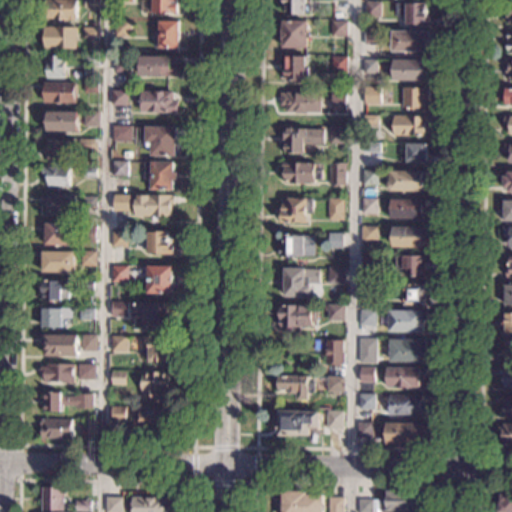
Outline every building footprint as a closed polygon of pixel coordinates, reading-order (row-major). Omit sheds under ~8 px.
[(77,0),(77,18),(45,18),(45,6),(44,6),(44,0),(77,0)] [(99,0),(99,8),(84,7),(84,0),(99,0)] [(179,0),(179,13),(153,12),(153,0),(179,0)] [(306,0),(306,14),(285,14),(285,0),(306,0)] [(380,17),(366,17),(366,2),(380,2),(380,17)] [(428,16),(430,16),(430,25),(406,25),(406,15),(396,15),(396,4),(428,4),(428,16)] [(308,48),(282,48),(282,40),(281,40),(281,28),(283,28),(283,20),(308,20),(308,48)] [(130,36),(115,36),(116,21),(131,22),(130,36)] [(179,48),(155,47),(155,34),(159,34),(160,21),(180,22),(179,48)] [(347,21),(347,36),(331,36),(331,21),(347,21)] [(78,49),(44,49),(44,33),(43,33),(43,27),(79,28),(78,49)] [(100,28),(100,39),(83,38),(83,27),(100,28)] [(381,44),(365,44),(365,29),(380,29),(381,44)] [(431,41),(426,41),(426,52),(393,51),(393,30),(431,31),(431,41)] [(99,64),(83,64),(83,55),(99,55),(99,64)] [(65,79),(46,78),(46,56),(66,56),(65,79)] [(175,65),(179,65),(179,77),(139,76),(139,56),(175,57),(175,65)] [(306,68),(309,68),(309,80),(287,80),(287,56),(306,56),(306,68)] [(130,73),(115,73),(115,57),(130,57),(130,73)] [(348,57),(347,73),(331,73),(331,57),(348,57)] [(378,60),(378,74),(364,74),(364,59),(378,60)] [(430,70),(427,70),(427,80),(393,80),(394,60),(431,60),(430,70)] [(75,103),(43,102),(44,82),(76,83),(75,103)] [(97,83),(97,93),(84,93),(85,83),(97,83)] [(380,103),(364,103),(364,88),(380,88),(380,103)] [(429,108),(403,108),(402,88),(428,88),(429,108)] [(128,106),(112,105),(112,90),(128,91),(128,106)] [(173,101),(178,101),(178,113),(141,112),(141,91),(173,92),(173,101)] [(346,111),(331,111),(332,92),(347,92),(346,111)] [(321,112),(286,112),(286,106),(280,106),(280,93),(321,93),(321,112)] [(100,112),(99,127),(84,126),(85,111),(100,112)] [(80,131),(48,130),(48,112),(80,113),(80,131)] [(379,116),(378,125),(364,124),(364,115),(379,116)] [(427,121),(428,124),(428,132),(426,135),(393,135),(393,116),(427,116),(427,121)] [(132,142),(112,142),(112,126),(132,126),(132,142)] [(347,144),(330,145),(330,127),(347,126),(347,144)] [(177,156),(151,156),(151,143),(146,143),(146,127),(177,127),(177,156)] [(324,130),(323,145),(305,144),(304,153),(285,152),(286,128),(324,130)] [(97,139),(97,151),(79,150),(79,139),(97,139)] [(69,141),(68,161),(46,160),(47,140),(69,141)] [(380,153),(364,153),(364,143),(380,143),(380,153)] [(427,163),(407,162),(407,144),(427,144),(427,163)] [(511,162),(508,162),(508,152),(503,152),(503,144),(511,144),(511,162)] [(128,176),(113,176),(114,161),(129,161),(128,176)] [(174,172),(177,172),(177,180),(174,180),(174,190),(151,190),(151,179),(143,179),(143,162),(174,163),(174,172)] [(322,180),(314,180),(314,183),(284,182),(284,169),(282,169),(282,162),(322,162),(322,180)] [(346,163),(345,185),(330,185),(331,163),(346,163)] [(71,186),(46,185),(47,178),(44,178),(44,167),(71,168),(71,186)] [(97,168),(97,177),(84,177),(84,168),(97,168)] [(378,185),(363,185),(363,170),(378,170),(378,185)] [(424,191),(389,191),(389,189),(388,188),(388,183),(390,181),(390,171),(424,171),(424,191)] [(511,191),(508,191),(508,188),(503,188),(503,176),(507,177),(508,172),(511,172),(511,191)] [(78,215),(46,215),(46,205),(42,205),(42,195),(78,195),(78,215)] [(130,210),(114,210),(114,195),(130,196),(130,210)] [(174,205),(172,205),(172,216),(169,216),(169,222),(152,222),(152,216),(136,216),(135,196),(174,196),(174,205)] [(97,206),(83,207),(83,197),(97,197),(97,206)] [(313,213),(308,213),(308,223),(280,223),(280,211),(283,211),(283,203),(286,203),(286,198),(313,198),(313,213)] [(344,220),(328,220),(328,198),(344,198),(344,220)] [(378,214),(363,214),(363,199),(378,199),(378,214)] [(426,208),(423,208),(423,218),(391,218),(391,200),(426,200),(426,208)] [(511,221),(503,221),(503,201),(511,201),(511,221)] [(71,224),(70,246),(46,245),(47,223),(71,224)] [(94,225),(94,239),(80,239),(80,225),(94,225)] [(378,227),(378,243),(361,242),(361,226),(378,227)] [(423,233),(427,233),(427,243),(424,243),(424,246),(392,246),(392,227),(423,227),(423,233)] [(511,248),(508,248),(508,239),(502,239),(502,227),(511,227),(511,248)] [(128,232),(127,245),(112,245),(113,232),(128,232)] [(172,244),(174,244),(174,254),(149,254),(149,233),(172,233),(172,244)] [(342,234),(342,248),(328,248),(328,233),(342,234)] [(316,257),(279,257),(279,245),(283,245),(283,236),(316,236),(316,257)] [(96,266),(82,266),(83,251),(96,251),(96,266)] [(74,272),(44,272),(44,252),(74,253),(74,272)] [(377,271),(362,270),(362,255),(377,255),(377,271)] [(404,256),(424,256),(424,262),(425,262),(425,270),(423,270),(423,276),(404,276),(404,270),(396,270),(395,255),(404,255),(404,256)] [(173,294),(147,294),(148,266),(173,266),(173,294)] [(129,282),(113,282),(113,267),(129,267),(129,282)] [(345,284),(329,284),(329,267),(345,268),(345,284)] [(320,283),(310,283),(309,295),(306,295),(306,297),(284,297),(284,287),(279,287),(280,276),(284,276),(284,269),(320,269),(320,283)] [(69,298),(62,298),(61,301),(42,300),(42,281),(70,282),(69,298)] [(94,289),(80,289),(80,281),(94,281),(94,289)] [(376,298),(362,298),(362,283),(376,283),(376,298)] [(425,305),(403,305),(404,284),(425,284),(425,305)] [(128,317),(112,317),(112,301),(128,301),(128,317)] [(168,303),(167,328),(144,327),(144,318),(133,318),(133,302),(168,303)] [(314,311),(318,311),(318,323),(314,323),(314,327),(280,326),(281,305),(314,306),(314,311)] [(344,321),(329,321),(329,305),(344,305),(344,321)] [(71,318),(62,318),(62,327),(43,328),(42,309),(71,309),(71,318)] [(95,320),(79,320),(79,309),(95,309),(95,320)] [(376,325),(361,325),(361,310),(376,310),(376,325)] [(425,333),(389,332),(389,310),(425,311),(425,333)] [(97,351),(82,351),(82,334),(97,335),(97,351)] [(81,357),(44,357),(44,345),(41,345),(41,336),(81,336),(81,357)] [(127,351),(112,352),(112,336),(127,336),(127,351)] [(171,346),(173,346),(173,353),(170,353),(170,362),(148,362),(148,351),(144,351),(143,338),(171,338),(171,346)] [(378,363),(378,338),(360,338),(360,363),(378,363)] [(426,362),(390,361),(390,340),(426,340),(426,362)] [(343,341),(343,353),(345,353),(345,364),(327,364),(327,341),(343,341)] [(511,363),(505,363),(505,358),(502,358),(502,349),(505,349),(504,341),(511,341),(511,363)] [(74,383),(43,382),(43,374),(40,374),(40,366),(47,366),(47,364),(74,364),(74,383)] [(95,379),(79,379),(79,365),(95,365),(95,379)] [(375,367),(375,382),(361,382),(361,367),(375,367)] [(425,376),(421,376),(421,387),(388,387),(388,368),(425,368),(425,376)] [(511,388),(503,388),(503,369),(511,369),(511,388)] [(126,372),(126,386),(111,385),(112,371),(126,372)] [(172,397),(143,397),(143,392),(141,392),(141,377),(143,377),(143,372),(172,372),(172,397)] [(309,381),(315,381),(315,393),(309,393),(309,401),(299,401),(299,395),(290,395),(291,389),(279,389),(279,376),(309,376),(309,381)] [(344,392),(329,392),(329,377),(344,377),(344,392)] [(61,397),(76,397),(76,394),(92,394),(92,409),(76,409),(76,406),(63,406),(63,412),(45,412),(45,392),(61,392),(61,397)] [(375,410),(360,410),(360,393),(375,394),(375,410)] [(421,415),(389,415),(389,395),(421,395),(421,415)] [(511,416),(502,416),(503,396),(511,396),(511,416)] [(126,407),(126,423),(111,423),(111,407),(126,407)] [(172,428),(169,428),(169,431),(163,431),(163,435),(155,435),(153,433),(153,429),(133,429),(134,418),(140,418),(140,408),(172,409),(172,428)] [(320,429),(310,429),(310,435),(279,435),(279,410),(320,411),(320,429)] [(343,428),(329,429),(328,411),(343,411),(343,428)] [(72,440),(39,439),(40,419),(73,419),(72,440)] [(95,434),(86,434),(86,419),(96,420),(95,434)] [(373,437),(358,437),(358,421),(373,421),(373,437)] [(423,431),(419,431),(419,444),(386,443),(387,423),(423,423),(423,431)] [(511,446),(501,446),(502,425),(511,425),(511,446)] [(64,511),(42,510),(42,488),(64,488),(64,511)] [(308,496),(323,496),(323,511),(282,511),(282,491),(308,491),(308,496)] [(423,511),(386,511),(386,510),(381,510),(381,499),(388,499),(388,491),(423,491),(423,511)] [(511,511),(498,511),(498,502),(500,502),(500,494),(502,494),(502,491),(511,491),(511,511)] [(344,498),(343,511),(329,511),(330,497),(344,498)] [(123,511),(106,511),(106,498),(122,498),(124,498),(123,511)] [(167,509),(173,511),(131,511),(133,498),(168,498),(167,509)] [(373,511),(358,511),(358,499),(373,499),(373,511)] [(92,511),(76,511),(76,501),(92,500),(92,511)]
